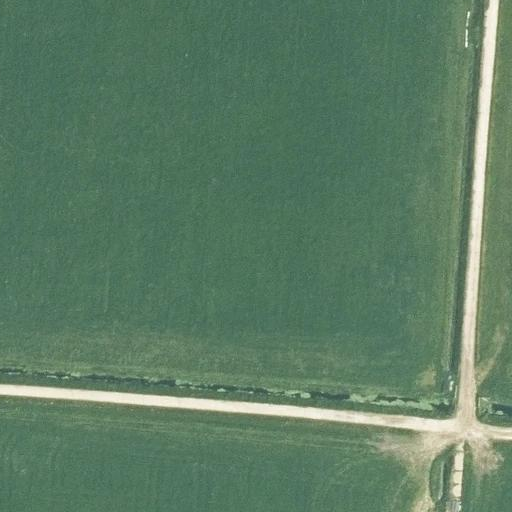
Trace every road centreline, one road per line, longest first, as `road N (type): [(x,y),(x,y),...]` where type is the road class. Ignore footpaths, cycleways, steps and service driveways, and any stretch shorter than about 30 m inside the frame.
road 1 (track): [(0,389),(459,425)]
road 2 (track): [(491,0),(459,425)]
